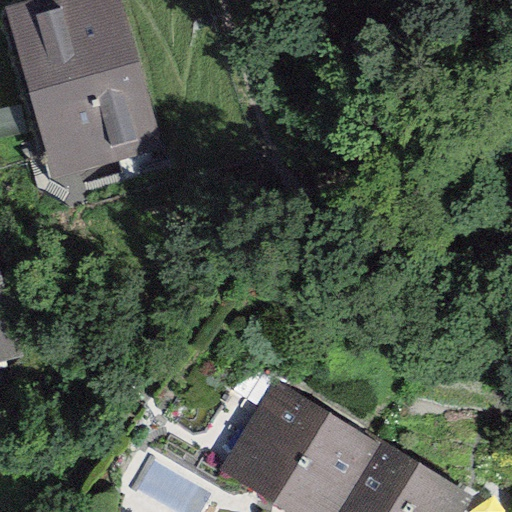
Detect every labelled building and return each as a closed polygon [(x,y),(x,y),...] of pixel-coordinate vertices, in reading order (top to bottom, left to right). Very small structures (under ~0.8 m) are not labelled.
[(166,150),(121,0),(34,0),(0,10),(52,184),(166,150)] [(511,100),(472,42),(382,105),(435,181),(511,127),(511,100)] [(0,360),(26,353),(0,263),(0,360)] [(340,511),(382,444),(277,381),(281,374),(267,366),(227,387),(261,407),(221,473),(286,511),(340,511)] [(464,511),(475,495),(384,440),(382,444),(340,511),(464,511)]
